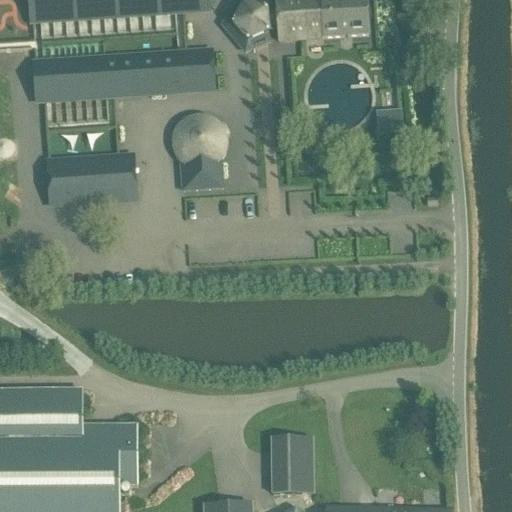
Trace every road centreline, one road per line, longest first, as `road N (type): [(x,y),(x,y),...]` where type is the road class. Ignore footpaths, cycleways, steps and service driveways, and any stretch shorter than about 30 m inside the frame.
road 1 (unclassified): [(463,511),(450,0)]
road 2 (unknown): [(163,232),(155,95)]
